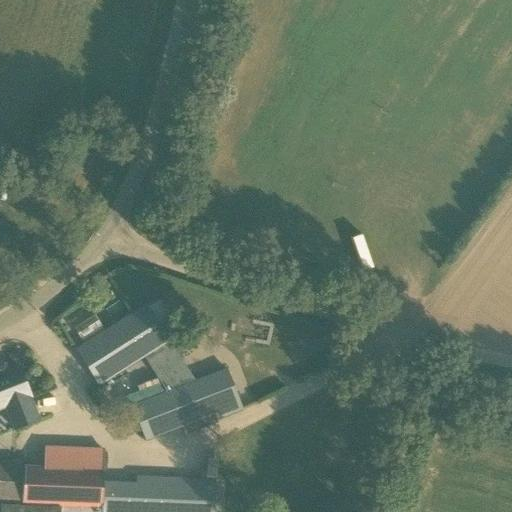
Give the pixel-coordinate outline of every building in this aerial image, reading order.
[(289,0),(234,181),(387,228),(457,0),(289,0)] [(214,414),(240,404),(227,370),(196,382),(147,305),(76,350),(87,367),(99,386),(144,358),(167,394),(133,407),(146,441),(183,427),(186,436),(218,423),(214,414)] [(39,417),(20,368),(0,376),(0,407),(4,406),(13,428),(39,417)] [(300,388),(269,404),(274,414),(305,398),(300,388)] [(197,436),(164,445),(167,456),(200,447),(197,436)] [(104,449),(44,447),(43,468),(26,467),(26,463),(0,461),(0,511),(214,511),(216,480),(136,476),(136,485),(102,483),(104,449)]
